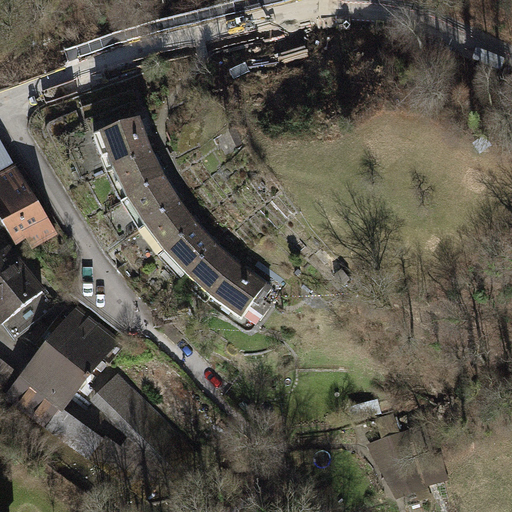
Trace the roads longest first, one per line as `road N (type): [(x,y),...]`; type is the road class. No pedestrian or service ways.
road 1 (residential): [(0,105),(171,44),(349,8)]
road 2 (residential): [(0,105),(83,242),(94,282),(139,325)]
